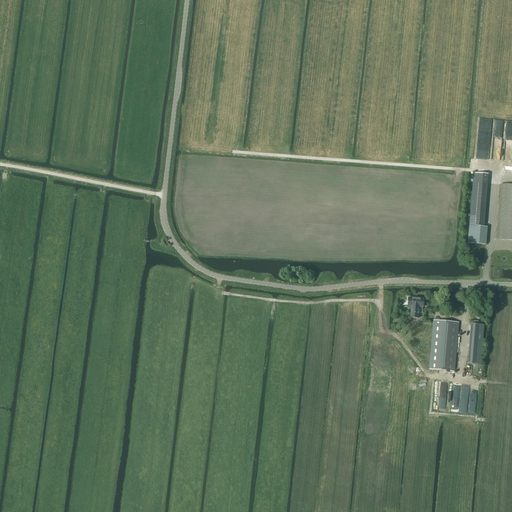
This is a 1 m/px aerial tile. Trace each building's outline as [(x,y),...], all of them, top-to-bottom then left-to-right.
[(484,227),(487,183),(473,182),(469,226),(484,227)] [(511,185),(500,184),(496,239),(511,240),(511,185)] [(469,226),(468,243),(486,245),(487,227),(484,227),(469,226)] [(410,318),(418,318),(419,307),(423,307),(424,299),(408,298),(408,306),(411,306),(410,318)] [(429,369),(454,371),(458,323),(433,321),(429,369)] [(468,364),(480,365),(484,325),(471,324),(468,364)]
